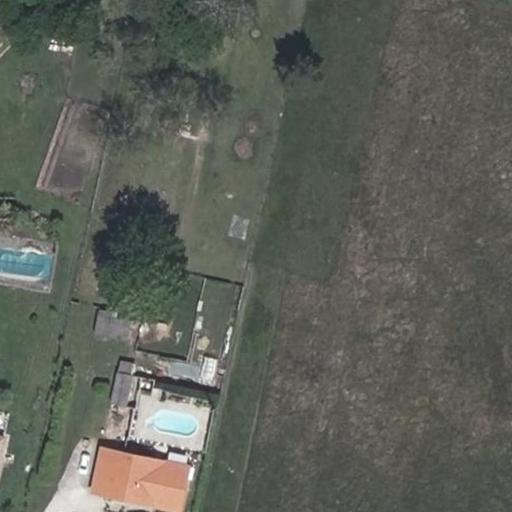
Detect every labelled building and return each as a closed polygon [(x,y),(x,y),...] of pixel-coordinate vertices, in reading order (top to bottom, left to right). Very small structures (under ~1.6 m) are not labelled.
[(178,136),(183,118),(167,114),(162,132),(178,136)] [(109,337),(113,313),(100,310),(96,334),(109,337)] [(144,379),(146,367),(122,361),(119,374),(133,377),(144,379)] [(127,406),(133,377),(119,374),(113,403),(127,406)] [(180,510),(189,468),(104,450),(95,492),(180,510)]
